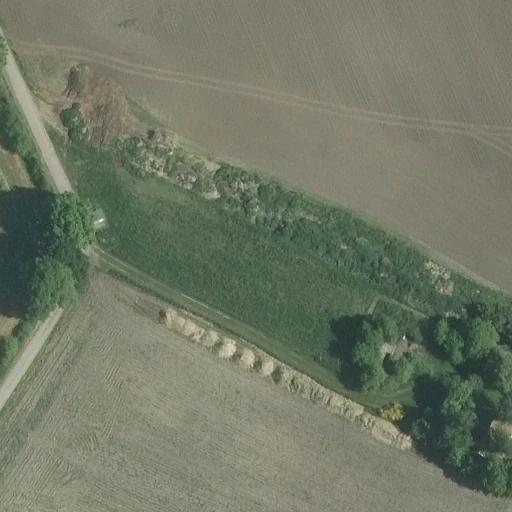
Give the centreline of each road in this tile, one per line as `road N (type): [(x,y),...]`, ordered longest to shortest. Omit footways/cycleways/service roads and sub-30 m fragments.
road 1 (track): [(0,399),(87,247),(0,40)]
road 2 (track): [(87,247),(356,391),(388,401),(425,392)]
